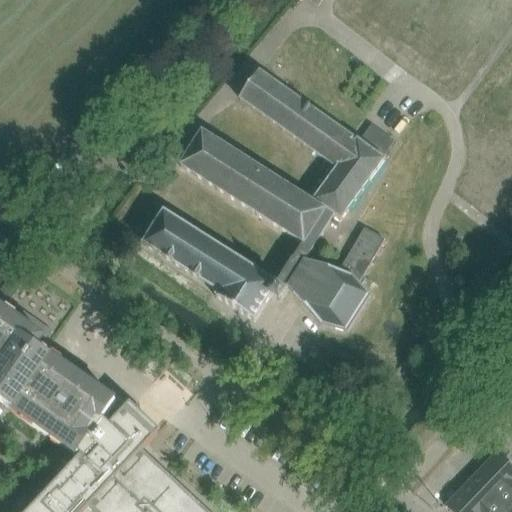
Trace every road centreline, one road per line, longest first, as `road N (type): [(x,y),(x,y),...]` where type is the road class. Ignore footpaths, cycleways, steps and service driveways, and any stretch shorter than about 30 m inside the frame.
road 1 (residential): [(391,495),(0,224)]
road 2 (track): [(121,161),(252,0)]
